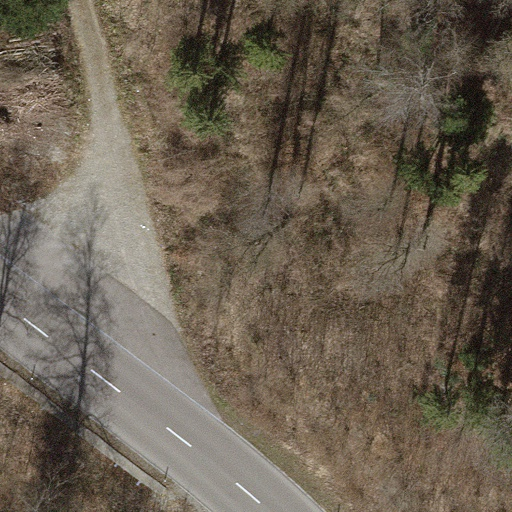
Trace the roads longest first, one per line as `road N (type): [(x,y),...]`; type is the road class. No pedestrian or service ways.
road 1 (track): [(66,349),(108,169),(104,75),(85,0)]
road 2 (tertiary): [(266,511),(0,299)]
